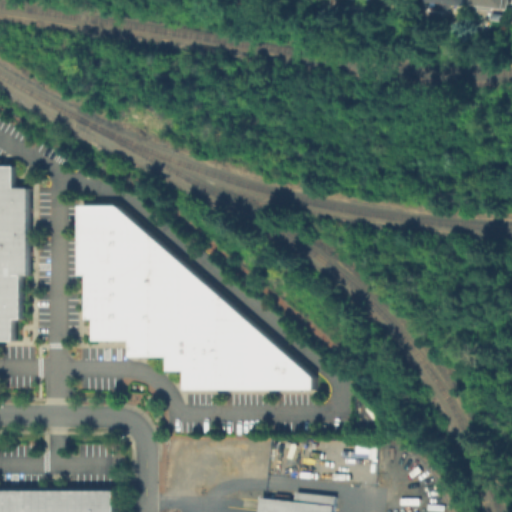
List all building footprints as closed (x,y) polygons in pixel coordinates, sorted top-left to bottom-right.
[(452,5),(468,6),(468,0),(433,0),(433,10),(451,12),(452,5)] [(511,0),(511,12),(477,10),(478,0),(511,0)] [(0,165),(16,165),(16,187),(31,187),(31,275),(24,275),(24,319),(17,319),(17,339),(0,339),(0,165)] [(317,376),(317,389),(188,389),(188,370),(171,370),(171,356),(134,356),(134,339),(97,339),(97,318),(90,318),(90,273),(83,274),(83,205),(121,205),(317,376)] [(0,511),(0,490),(117,490),(117,511),(0,511)] [(333,511),(261,511),(263,497),(296,500),(297,491),(335,495),(333,511)]
